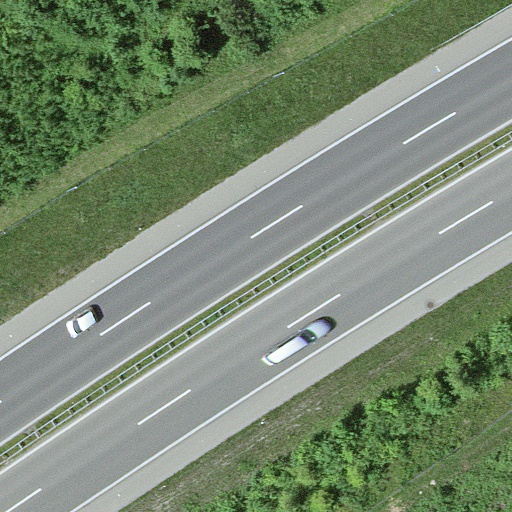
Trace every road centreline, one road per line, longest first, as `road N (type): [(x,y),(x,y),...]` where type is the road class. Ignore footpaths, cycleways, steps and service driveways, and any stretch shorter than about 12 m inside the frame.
road 1 (motorway): [(511,79),(0,401)]
road 2 (motorway): [(7,511),(511,190)]
